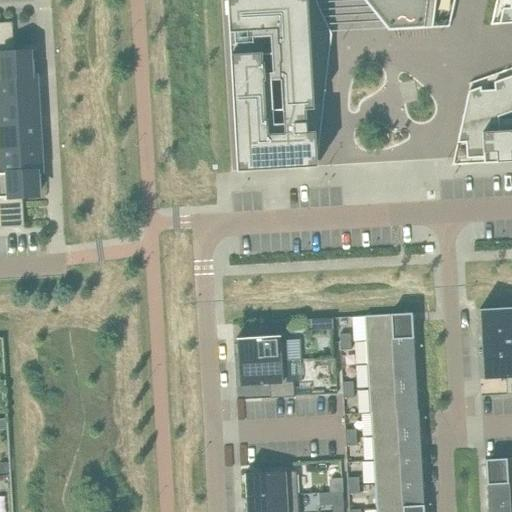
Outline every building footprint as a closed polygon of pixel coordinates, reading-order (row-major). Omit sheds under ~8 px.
[(226,0),(237,172),(316,167),(331,34),(315,0),(226,0)] [(363,0),(388,31),(432,28),(435,0),(363,0)] [(511,0),(509,0),(510,9),(502,10),(499,24),(511,23),(511,0)] [(11,22),(0,23),(0,77),(34,76),(33,59),(29,59),(28,52),(13,53),(11,22)] [(511,75),(494,82),(494,90),(481,91),(480,87),(468,91),(457,143),(465,143),(466,158),(483,158),(484,164),(511,161),(511,130),(499,131),(498,117),(502,115),(502,113),(508,113),(511,111),(511,75)] [(34,76),(0,77),(0,101),(36,100),(34,76)] [(36,100),(0,101),(0,126),(37,124),(36,100)] [(37,124),(0,126),(0,150),(39,148),(37,124)] [(39,148),(0,150),(0,174),(40,172),(39,148)] [(40,172),(0,174),(0,228),(23,228),(21,197),(37,196),(36,189),(41,189),(40,172)] [(511,331),(511,307),(479,310),(480,333),(511,331)] [(411,320),(411,313),(404,314),(364,316),(365,341),(413,338),(412,320),(411,320)] [(309,331),(333,330),(332,318),(308,319),(309,331)] [(511,354),(511,331),(480,333),(482,356),(511,354)] [(340,342),(350,342),(350,334),(339,334),(340,342)] [(280,336),(236,338),(236,339),(238,362),(286,359),(284,340),(278,341),(278,337),(280,337),(280,336)] [(414,362),(413,338),(365,341),(367,365),(414,362)] [(351,350),(350,342),(340,342),(340,350),(351,350)] [(511,394),(511,354),(482,356),(483,380),(505,378),(506,394),(511,394)] [(286,359),(238,362),(239,386),(269,384),(270,398),(294,397),(293,382),(287,382),(286,359)] [(415,386),(414,362),(367,365),(368,389),(415,386)] [(342,382),(342,390),(353,390),(353,382),(342,382)] [(418,410),(418,409),(417,409),(415,386),(368,389),(369,413),(418,410)] [(342,390),(343,394),(343,398),(354,398),(353,390),(342,390)] [(418,410),(369,413),(370,414),(372,437),(419,434),(418,410)] [(345,430),(345,438),(356,438),(355,430),(345,430)] [(373,461),(420,458),(419,434),(372,437),(373,461)] [(356,446),(356,438),(345,438),(346,446),(356,446)] [(374,484),(422,482),(420,458),(373,461),(374,484)] [(511,483),(511,458),(492,459),(492,460),(485,460),(485,467),(486,485),(511,483)] [(8,463),(0,463),(0,473),(8,473),(8,463)] [(246,497),(297,494),(296,471),(244,474),(246,497)] [(348,486),(359,485),(358,477),(348,478),(348,486)] [(334,492),(342,492),(342,481),(334,482),(334,492)] [(423,506),(422,482),(374,484),(376,508),(423,506)] [(487,509),(511,507),(511,483),(486,485),(487,509)] [(348,486),(348,494),(359,493),(359,485),(348,486)] [(342,492),(334,492),(335,503),(343,502),(342,492)] [(298,511),(297,494),(246,497),(246,511),(298,511)]
